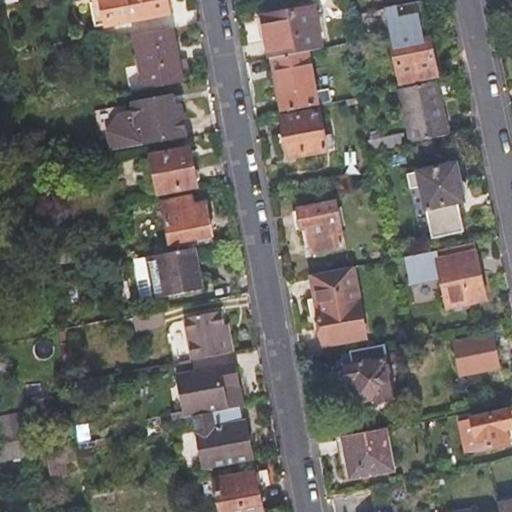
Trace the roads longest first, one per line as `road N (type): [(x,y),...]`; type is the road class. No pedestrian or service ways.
road 1 (residential): [(214,0),(311,511)]
road 2 (residential): [(468,0),(511,205)]
